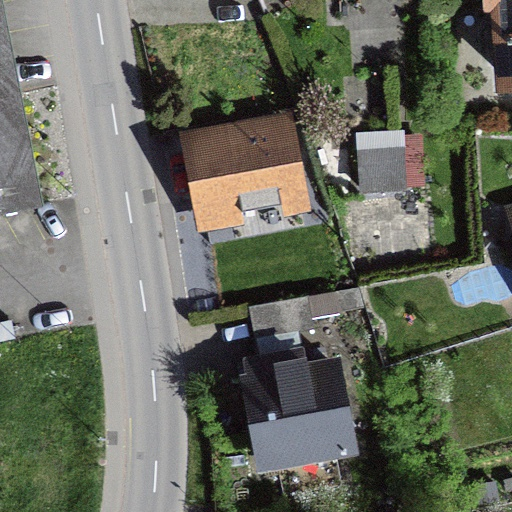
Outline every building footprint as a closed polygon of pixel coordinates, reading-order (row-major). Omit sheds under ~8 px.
[(0,0),(0,219),(43,212),(2,0),(0,0)] [(491,30),(511,28),(511,0),(482,0),(483,19),(491,18),(491,30)] [(511,28),(491,30),(494,103),(511,101),(511,28)] [(292,115),(179,136),(198,236),(310,215),(292,115)] [(360,199),(407,197),(406,190),(426,189),(422,135),(403,136),(403,130),(356,133),(360,199)] [(511,203),(502,207),(511,237),(511,203)] [(246,379),(238,380),(257,479),(359,460),(341,361),(307,367),(301,333),(340,326),(338,315),(363,310),(359,289),(248,309),(257,358),(243,361),(246,379)] [(505,493),(511,491),(511,479),(503,481),(505,493)]
